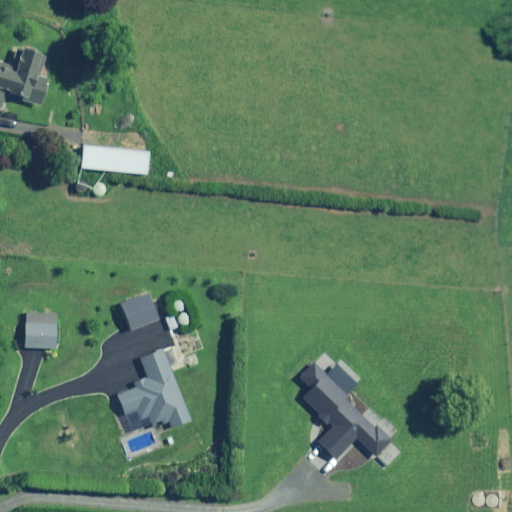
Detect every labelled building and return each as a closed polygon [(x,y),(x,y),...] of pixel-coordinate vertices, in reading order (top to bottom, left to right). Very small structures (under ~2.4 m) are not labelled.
[(43,57),(16,50),(11,68),(0,64),(0,106),(4,92),(23,98),(23,101),(40,106),(47,81),(36,78),(43,57)] [(149,153),(82,146),(80,168),(146,175),(149,153)] [(173,299),(172,300),(171,301),(171,303),(170,304),(170,306),(171,307),(171,308),(172,309),(173,310),(174,311),(175,312),(176,312),(178,313),(179,313),(180,312),(182,312),(183,311),(184,310),(185,309),(185,308),(186,307),(186,305),(186,304),(186,303),(185,301),(185,300),(184,299),(183,298),(182,298),(180,297),(179,297),(178,297),(176,297),(175,298),(174,298),(173,299)] [(185,311),(184,311),(182,312),(181,313),(180,314),(179,315),(179,316),(178,318),(178,319),(178,321),(179,322),(179,323),(180,325),(181,326),(182,327),(184,327),(185,327),(186,328),(188,327),(189,327),(191,326),(192,326),(193,325),(194,323),(194,322),(195,321),(195,319),(195,318),(194,316),(194,315),(193,314),(192,313),(191,312),(189,311),(188,311),(186,311),(185,311)] [(174,316),(164,320),(171,336),(181,332),(174,316)] [(56,325),(25,324),(24,348),(55,349),(56,325)] [(189,421),(163,352),(140,360),(147,378),(134,383),(136,388),(117,395),(125,415),(137,410),(141,419),(148,417),(152,427),(168,421),(171,428),(189,421)]
